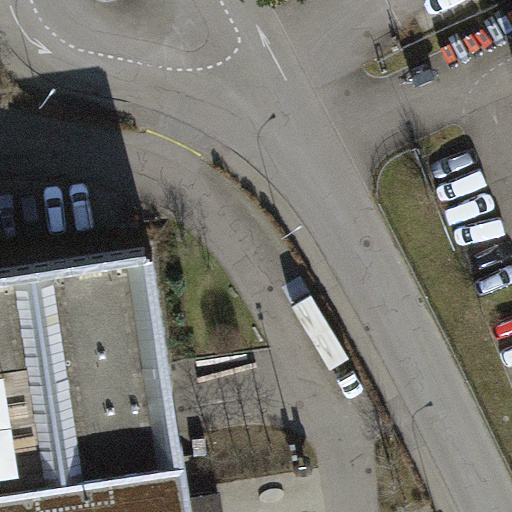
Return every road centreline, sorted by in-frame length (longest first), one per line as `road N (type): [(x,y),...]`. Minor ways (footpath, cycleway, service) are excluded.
road 1 (unclassified): [(306,134),(489,511)]
road 2 (unclassified): [(34,0),(39,17),(81,50),(197,81)]
road 3 (unclassified): [(306,134),(231,0)]
road 4 (unclassified): [(197,81),(306,134)]
